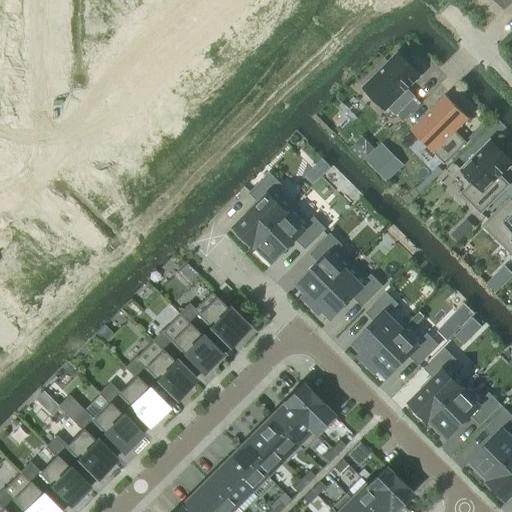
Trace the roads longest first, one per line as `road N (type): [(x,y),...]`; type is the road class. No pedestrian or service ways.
road 1 (residential): [(118,511),(299,333),(469,505)]
road 2 (residential): [(85,0),(88,120),(0,206)]
